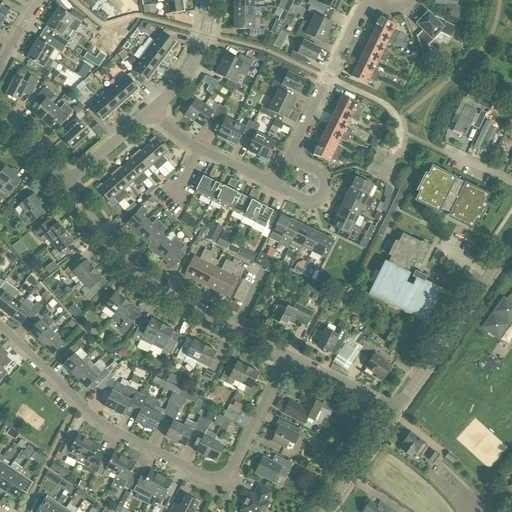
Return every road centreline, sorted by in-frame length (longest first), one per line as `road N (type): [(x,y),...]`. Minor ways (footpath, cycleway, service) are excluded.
road 1 (unclassified): [(285,354),(230,468),(209,477),(98,421),(0,325)]
road 2 (residential): [(237,330),(157,289),(65,186)]
road 3 (residential): [(396,410),(511,241)]
road 4 (residential): [(385,175),(399,122),(387,106),(326,77)]
road 5 (residential): [(152,109),(196,64),(209,0)]
road 6 (residential): [(396,410),(285,354)]
road 7 (residential): [(326,511),(396,410)]
